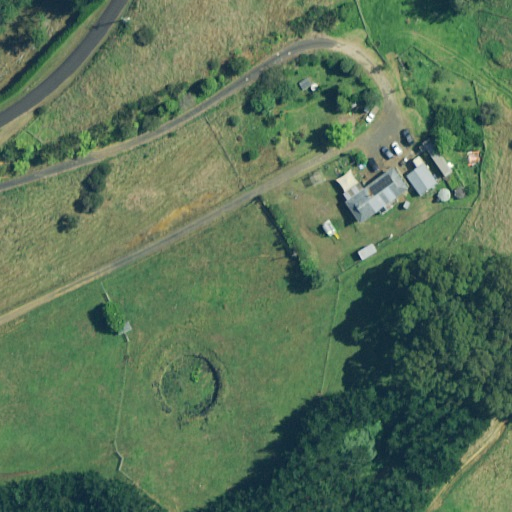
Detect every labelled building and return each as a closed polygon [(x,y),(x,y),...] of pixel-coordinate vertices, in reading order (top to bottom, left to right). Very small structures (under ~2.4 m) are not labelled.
[(300,81),(305,89),(311,85),(315,91),(321,87),(312,73),(300,81)] [(437,139),(428,145),(448,172),(456,166),(437,139)] [(442,180),(428,162),(411,175),(425,194),(442,180)] [(383,210),(386,214),(398,206),(394,202),(413,188),(398,166),(365,190),(360,183),(345,194),(365,223),(383,210)] [(381,250),(376,242),(362,250),(367,258),(381,250)]
